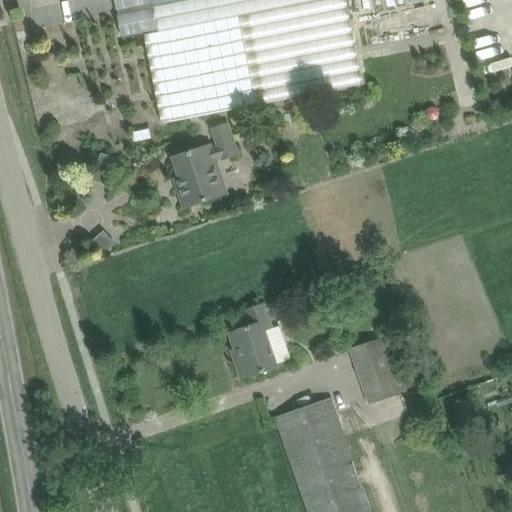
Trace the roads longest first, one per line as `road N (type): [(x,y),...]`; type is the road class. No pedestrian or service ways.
road 1 (unclassified): [(103,511),(0,136)]
road 2 (secondary): [(0,338),(31,511)]
